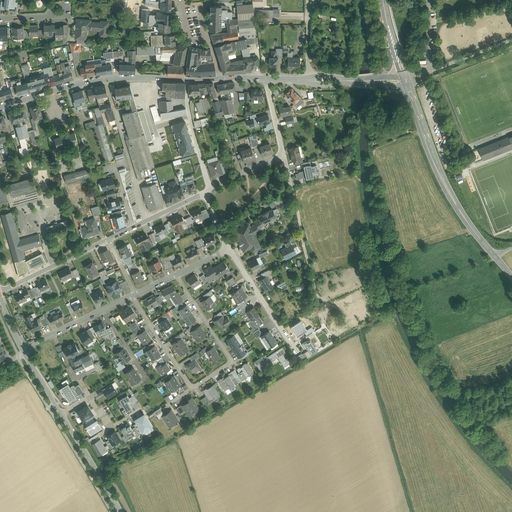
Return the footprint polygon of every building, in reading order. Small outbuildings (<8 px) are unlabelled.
[(4,0),(5,2),(4,8),(9,8),(9,7),(14,8),(14,6),(17,7),(17,4),(17,2),(15,2),(14,0),(4,0)] [(171,3),(161,1),(160,1),(156,1),(155,7),(160,7),(160,10),(170,11),(171,5),(171,3)] [(253,4),(236,6),(238,19),(254,19),(253,4)] [(221,6),(214,6),(210,6),(209,14),(210,14),(209,18),(209,19),(220,19),(225,19),(226,19),(231,20),(231,13),(226,12),(226,6),(221,6)] [(149,10),(142,9),(141,21),(143,22),(143,21),(155,22),(156,16),(149,15),(149,10)] [(170,14),(156,13),(156,16),(155,22),(158,22),(170,23),(170,14)] [(220,19),(209,19),(209,31),(214,31),(219,30),(220,22),(220,19)] [(237,19),(234,20),(231,20),(226,19),(226,22),(228,33),(221,33),(222,38),(224,37),(225,41),(229,40),(238,39),(238,36),(237,28),(239,28),(237,19)] [(238,19),(237,19),(239,28),(237,28),(238,36),(255,34),(254,19),(238,19)] [(101,24),(90,23),(90,21),(79,20),(79,26),(76,25),(75,39),(78,39),(85,39),(86,39),(86,26),(90,27),(90,28),(91,28),(91,29),(100,30),(101,24)] [(55,25),(44,26),(44,30),(44,35),(55,34),(55,28),(55,25)] [(38,26),(29,27),(29,31),(29,36),(38,35),(38,30),(38,26)] [(60,28),(55,28),(55,34),(55,40),(60,39),(60,38),(63,38),(63,36),(64,36),(64,34),(64,26),(63,26),(59,26),(60,28)] [(22,28),(13,29),(13,34),(13,36),(13,38),(22,37),(22,30),(22,28)] [(151,36),(151,46),(155,46),(174,45),(175,45),(175,34),(170,35),(164,35),(151,36)] [(218,34),(210,35),(214,45),(220,43),(218,34)] [(255,34),(238,36),(238,39),(229,40),(229,42),(232,41),(247,39),(255,38),(256,38),(255,34)] [(229,42),(226,43),(214,46),(216,52),(217,55),(227,51),(227,52),(234,51),(241,49),(247,47),(246,47),(247,44),(247,39),(232,41),(229,42)] [(174,45),(155,46),(156,54),(161,54),(162,54),(162,52),(171,52),(176,52),(177,45),(175,45),(174,45)] [(187,46),(177,45),(176,52),(175,55),(185,56),(187,46)] [(148,46),(137,47),(137,55),(156,54),(155,46),(151,46),(148,46)] [(199,48),(189,47),(188,53),(186,64),(186,65),(185,76),(198,77),(215,76),(214,67),(214,62),(213,62),(201,63),(199,63),(199,59),(199,48)] [(210,49),(199,48),(199,59),(201,58),(211,58),(210,49)] [(227,51),(217,55),(220,63),(229,60),(228,56),(235,54),(234,51),(227,52),(227,51)] [(276,51),(271,51),(271,57),(269,57),(269,65),(271,65),(271,67),(274,67),(274,66),(277,66),(278,66),(278,58),(276,58),(276,51)] [(171,52),(162,52),(162,54),(161,54),(160,60),(169,61),(170,55),(170,53),(171,52)] [(135,58),(129,58),(129,64),(127,64),(126,73),(134,73),(135,58)] [(300,58),(288,58),(288,66),(292,67),(292,66),(300,66),(300,58)] [(105,60),(101,60),(101,62),(103,74),(112,72),(111,64),(110,60),(105,61),(105,60)] [(229,60),(220,63),(222,74),(229,74),(228,64),(231,64),(230,62),(229,60)] [(122,61),(119,61),(119,73),(126,73),(127,64),(124,64),(124,63),(122,63),(122,61)] [(101,62),(94,63),(96,75),(103,74),(101,62)] [(94,63),(85,65),(85,68),(87,67),(88,73),(91,72),(92,75),(96,75),(94,63)] [(21,67),(25,82),(33,80),(32,77),(30,78),(28,72),(31,71),(29,64),(21,67)] [(184,64),(173,64),(172,75),(183,76),(184,64)] [(231,64),(228,64),(229,74),(245,72),(246,72),(251,72),(251,66),(252,64),(246,64),(231,64)] [(50,66),(43,68),(44,72),(48,71),(50,77),(46,78),(48,86),(55,84),(53,76),(50,66)] [(85,68),(80,69),(81,77),(92,75),(91,72),(88,73),(87,67),(85,68)] [(68,71),(62,73),(65,81),(73,79),(71,70),(68,71)] [(59,74),(53,76),(55,84),(65,81),(62,73),(59,74)] [(33,80),(25,82),(26,83),(28,92),(48,86),(46,78),(45,76),(33,80)] [(20,84),(15,86),(17,95),(28,92),(26,83),(20,84)] [(175,83),(162,83),(162,90),(165,90),(165,92),(165,97),(174,97),(175,83)] [(185,83),(175,83),(174,97),(185,98),(185,83)] [(206,83),(198,84),(200,94),(209,93),(206,83)] [(213,83),(207,83),(209,93),(210,98),(217,97),(213,83)] [(234,83),(220,85),(221,89),(224,89),(224,93),(230,92),(235,91),(234,83)] [(198,84),(189,84),(189,94),(200,94),(198,84)] [(105,85),(94,88),(97,98),(98,102),(101,101),(101,99),(99,97),(100,97),(108,95),(105,85)] [(129,86),(115,88),(114,88),(115,93),(116,99),(128,98),(133,97),(129,85),(129,86)] [(8,89),(3,91),(5,98),(13,96),(11,88),(8,89)] [(94,88),(87,89),(89,100),(90,103),(93,103),(92,99),(97,98),(94,88)] [(303,101),(291,88),(285,94),(294,104),(297,107),(303,101)] [(258,90),(257,89),(256,89),(255,90),(251,90),(251,94),(248,94),(248,98),(251,99),(262,99),(262,90),(258,90)] [(82,91),(72,94),(75,102),(80,101),(82,107),(86,106),(84,96),(82,91)] [(133,112),(122,115),(129,138),(129,139),(144,134),(137,112),(133,97),(128,98),(131,105),(132,111),(133,112)] [(166,101),(159,102),(161,113),(173,111),(171,97),(167,97),(166,101)] [(313,97),(304,100),(306,106),(315,104),(313,97)] [(200,101),(195,103),(199,113),(206,111),(205,109),(202,99),(202,98),(199,98),(200,101)] [(225,99),(219,101),(224,114),(231,113),(234,112),(231,98),(225,99)] [(116,123),(109,100),(107,101),(106,102),(106,105),(104,106),(105,110),(105,111),(108,121),(109,125),(116,123)] [(219,101),(212,103),(216,117),(221,115),(222,118),(225,117),(219,101)] [(284,108),(283,104),(278,105),(281,117),(292,114),(290,107),(284,108)] [(39,105),(30,107),(33,118),(34,120),(42,117),(39,105)] [(24,109),(17,111),(21,126),(23,125),(22,120),(27,119),(24,109)] [(173,111),(161,113),(161,118),(168,117),(186,114),(185,109),(173,111)] [(144,134),(146,141),(152,139),(143,110),(137,112),(144,134)] [(17,111),(9,114),(12,123),(17,121),(19,126),(21,126),(17,111)] [(268,114),(256,118),(257,119),(253,120),(253,119),(247,121),(249,127),(255,125),(254,124),(258,123),(259,125),(263,124),(263,125),(270,123),(269,121),(270,121),(268,114)] [(208,118),(193,121),(194,128),(206,125),(210,124),(208,118)] [(185,122),(173,125),(182,155),(194,152),(191,144),(192,144),(191,141),(190,141),(188,132),(189,132),(188,129),(187,129),(185,122)] [(23,125),(21,126),(24,138),(29,136),(26,124),(23,125)] [(114,159),(103,124),(99,125),(96,126),(94,126),(105,162),(114,159)] [(19,126),(16,127),(19,139),(24,138),(21,126),(19,126)] [(75,132),(54,138),(57,149),(78,143),(75,132)] [(144,134),(129,139),(129,138),(125,140),(138,180),(142,179),(140,170),(154,166),(146,141),(144,134)] [(24,138),(19,139),(23,150),(24,156),(29,155),(28,149),(24,138)] [(270,143),(259,147),(262,156),(267,154),(272,152),(270,143)] [(505,143),(481,153),(483,159),(507,149),(505,143)] [(298,146),(289,148),(292,162),(294,161),(301,160),(298,146)] [(114,155),(116,161),(125,158),(121,148),(116,150),(118,154),(114,155)] [(251,149),(241,153),(243,161),(244,162),(249,160),(248,160),(254,158),(251,149)] [(217,158),(207,161),(212,177),(222,174),(219,163),(218,161),(217,158)] [(308,167),(303,168),(304,172),(295,174),(296,179),(303,177),(304,179),(313,177),(312,173),(318,172),(316,165),(311,166),(308,167)] [(87,169),(64,175),(66,183),(89,176),(87,169)] [(194,183),(192,175),(184,177),(185,181),(185,182),(180,184),(181,188),(187,187),(188,193),(189,194),(196,192),(194,183)] [(33,177),(9,184),(10,190),(6,191),(9,201),(9,204),(10,207),(39,199),(33,177)] [(112,178),(101,181),(104,190),(111,188),(111,187),(115,186),(112,178)] [(175,181),(168,183),(169,186),(166,187),(169,198),(179,195),(180,195),(178,189),(175,181)] [(3,182),(0,183),(0,203),(9,201),(6,191),(3,182)] [(156,183),(141,188),(149,211),(163,206),(156,183)] [(108,201),(107,202),(108,207),(109,207),(110,210),(121,207),(120,203),(118,198),(117,199),(108,201)] [(281,198),(269,204),(272,209),(276,207),(283,204),(281,198)] [(98,206),(91,208),(93,216),(101,214),(98,206)] [(272,209),(257,217),(260,222),(262,225),(277,218),(276,217),(280,215),(276,207),(272,209)] [(205,209),(201,211),(199,208),(191,212),(195,219),(198,217),(200,220),(209,216),(205,209)] [(19,240),(12,212),(1,215),(4,224),(7,233),(6,233),(6,234),(7,233),(9,242),(9,243),(10,243),(12,248),(11,249),(15,262),(14,262),(25,259),(23,250),(41,245),(38,234),(19,240)] [(122,215),(117,217),(117,216),(113,217),(113,218),(110,219),(111,224),(115,223),(116,228),(120,227),(120,226),(125,225),(122,215)] [(180,216),(171,220),(175,227),(178,233),(183,230),(183,229),(185,227),(183,223),(182,221),(183,221),(181,217),(180,217),(180,216)] [(94,219),(86,221),(88,228),(81,230),(84,238),(99,233),(94,219)] [(67,221),(46,226),(47,232),(68,227),(67,221)] [(248,224),(234,232),(239,243),(238,243),(240,246),(241,246),(243,251),(250,248),(252,252),(260,248),(254,235),(260,232),(258,227),(262,225),(260,222),(250,227),(248,224)] [(164,224),(155,228),(159,235),(164,232),(163,231),(166,230),(164,224)] [(145,233),(136,237),(136,238),(138,243),(139,245),(141,250),(146,247),(146,246),(144,243),(149,241),(145,233)] [(212,235),(204,239),(207,245),(216,241),(212,235)] [(127,245),(127,244),(119,248),(124,258),(131,254),(129,249),(127,245)] [(291,245),(281,250),(285,259),(295,254),(295,253),(299,252),(297,247),(293,249),(291,245)] [(109,254),(107,249),(100,253),(104,262),(107,260),(107,261),(108,261),(109,263),(114,261),(111,253),(109,254)] [(196,249),(191,251),(191,252),(188,254),(190,259),(199,255),(196,249)] [(26,259),(29,268),(47,263),(45,256),(40,258),(39,255),(26,259)] [(180,256),(175,259),(176,260),(172,261),(174,267),(183,263),(180,256)] [(256,259),(248,263),(254,274),(265,268),(263,264),(260,265),(256,259)] [(158,261),(150,265),(152,270),(155,277),(164,272),(160,266),(161,266),(158,261)] [(213,269),(217,275),(218,277),(229,269),(223,261),(219,264),(220,264),(213,269)] [(99,273),(92,262),(85,266),(91,278),(99,273)] [(213,269),(211,266),(209,268),(208,267),(204,270),(208,275),(211,280),(217,275),(213,269)] [(66,270),(59,273),(62,280),(66,278),(73,275),(70,269),(66,270)] [(105,270),(98,273),(101,278),(102,278),(107,275),(106,272),(105,270)] [(139,270),(131,274),(136,284),(144,280),(139,270)] [(200,283),(195,274),(195,275),(188,280),(187,279),(187,280),(193,288),(192,287),(200,282),(200,283)] [(267,276),(259,281),(265,290),(269,287),(272,285),(268,279),(269,278),(267,276)] [(232,277),(226,281),(230,287),(232,285),(236,282),(232,277)] [(46,280),(37,284),(39,286),(41,290),(45,288),(46,288),(45,287),(48,285),(46,280)] [(117,281),(106,286),(110,296),(121,290),(117,281)] [(125,281),(119,284),(122,290),(128,287),(125,281)] [(277,284),(279,289),(287,286),(285,281),(277,284)] [(218,284),(213,289),(218,294),(223,288),(218,284)] [(173,285),(162,290),(166,300),(170,298),(176,307),(178,305),(176,303),(182,299),(177,293),(176,293),(173,285)] [(239,288),(237,285),(233,287),(232,285),(230,287),(233,292),(231,293),(237,303),(238,305),(244,301),(243,299),(247,296),(240,287),(239,288)] [(99,287),(95,288),(97,292),(92,294),(96,302),(105,298),(101,290),(99,287)] [(27,289),(22,291),(23,293),(15,296),(19,303),(26,299),(27,300),(31,298),(28,290),(27,289)] [(154,295),(150,298),(149,297),(143,301),(149,309),(153,307),(158,303),(156,299),(154,295)] [(209,295),(205,298),(205,299),(201,302),(207,310),(214,305),(209,297),(210,297),(209,295)] [(160,297),(156,299),(158,303),(159,302),(161,305),(164,303),(160,297)] [(238,305),(241,310),(242,309),(247,306),(244,301),(238,305)] [(80,302),(76,304),(76,305),(73,307),(76,313),(84,309),(81,302),(80,302)] [(184,306),(178,310),(183,318),(191,313),(186,305),(184,306)] [(130,307),(126,310),(126,309),(121,312),(121,313),(126,321),(135,315),(130,307)] [(250,309),(246,312),(251,320),(258,315),(253,307),(250,309)] [(61,311),(56,314),(56,315),(53,316),(55,322),(64,318),(61,311)] [(127,322),(126,321),(121,313),(118,316),(124,324),(127,322)] [(195,320),(191,313),(183,318),(186,323),(186,322),(188,325),(195,320)] [(40,318),(33,322),(30,315),(25,317),(28,324),(31,332),(40,327),(38,324),(42,322),(40,318)] [(228,318),(224,320),(222,317),(221,315),(216,318),(217,319),(214,321),(220,330),(227,325),(227,324),(230,322),(228,318)] [(258,315),(251,320),(248,321),(253,328),(253,329),(257,326),(262,323),(258,315)] [(164,320),(159,323),(164,331),(172,326),(169,322),(172,320),(170,316),(164,320)] [(300,320),(292,326),(296,331),(295,332),(298,336),(304,332),(307,330),(300,320)] [(102,322),(94,326),(96,332),(100,339),(103,337),(108,334),(106,330),(102,322)] [(135,322),(128,326),(133,333),(140,329),(135,322)] [(193,330),(190,332),(193,336),(193,335),(197,341),(206,336),(199,326),(193,330)] [(307,330),(304,332),(306,335),(312,332),(313,331),(311,327),(307,330)] [(89,329),(89,328),(86,331),(92,339),(95,337),(92,333),(89,329)] [(259,329),(252,333),(256,339),(261,336),(263,335),(259,329)] [(146,333),(144,330),(142,332),(137,335),(141,341),(142,340),(144,344),(150,340),(148,336),(146,333)] [(86,331),(79,335),(85,344),(92,340),(92,339),(86,331)] [(263,335),(261,336),(269,348),(277,343),(269,331),(263,335)] [(306,335),(305,336),(307,340),(314,335),(312,332),(306,335)] [(227,339),(226,340),(232,349),(240,344),(234,335),(231,336),(227,339)] [(307,340),(302,344),(305,348),(307,347),(309,349),(305,352),(307,356),(319,348),(316,344),(314,346),(312,344),(317,340),(314,335),(307,340)] [(177,341),(172,344),(180,356),(189,350),(181,338),(177,341)] [(71,345),(70,345),(68,345),(68,346),(67,346),(67,347),(64,348),(65,350),(66,354),(72,365),(77,363),(76,361),(73,356),(79,353),(78,350),(80,349),(78,345),(76,346),(75,343),(71,345)] [(240,344),(232,349),(238,358),(241,356),(246,353),(240,344)] [(148,349),(146,351),(145,352),(144,353),(144,354),(146,357),(149,362),(152,360),(156,358),(160,355),(161,355),(154,345),(148,349)] [(210,348),(206,351),(213,362),(220,358),(213,347),(210,348)] [(286,359),(282,353),(284,351),(282,347),(267,357),(266,357),(267,358),(269,361),(277,356),(284,367),(289,364),(285,359),(286,359)] [(123,348),(120,350),(121,351),(118,352),(115,354),(120,361),(116,364),(118,366),(123,363),(130,358),(123,348)] [(197,352),(189,357),(192,361),(195,360),(200,356),(197,352)] [(302,353),(296,357),(299,362),(305,359),(302,353)] [(89,354),(76,361),(77,363),(81,361),(84,368),(93,363),(89,354)] [(265,354),(254,361),(260,371),(266,367),(262,361),(267,358),(266,357),(267,357),(265,354)] [(157,360),(156,361),(158,365),(160,364),(161,366),(165,363),(161,358),(157,360)] [(192,361),(186,365),(192,374),(200,368),(195,360),(192,361)] [(77,363),(72,365),(75,372),(84,368),(81,361),(77,363)] [(94,364),(97,371),(102,369),(98,362),(94,364)] [(247,362),(242,365),(243,366),(237,370),(239,373),(237,374),(238,376),(241,381),(249,376),(254,373),(247,362)] [(123,363),(118,366),(115,368),(118,372),(125,367),(123,363)] [(170,369),(166,363),(165,363),(161,366),(160,364),(158,365),(156,367),(159,373),(164,370),(165,372),(166,371),(170,369)] [(133,367),(125,373),(133,384),(141,379),(133,367)] [(168,375),(161,380),(163,383),(165,386),(166,385),(164,382),(170,378),(168,375)] [(170,378),(164,382),(166,385),(171,393),(172,393),(176,391),(181,388),(176,380),(177,380),(174,375),(170,378)] [(229,376),(224,379),(223,377),(218,381),(224,390),(228,387),(230,389),(235,385),(232,380),(229,376)] [(141,379),(133,384),(135,387),(143,382),(141,379)] [(70,387),(68,383),(59,389),(64,397),(65,396),(69,403),(77,398),(76,397),(70,387)] [(73,385),(70,387),(76,397),(83,392),(79,384),(74,387),(73,385)] [(105,388),(102,390),(104,392),(108,398),(117,392),(112,384),(105,388)] [(102,390),(105,388),(103,385),(96,390),(99,395),(104,392),(102,390)] [(213,385),(206,389),(206,388),(202,391),(206,396),(209,401),(214,397),(215,399),(220,395),(213,385)] [(127,395),(119,400),(126,411),(132,408),(131,407),(133,406),(129,398),(127,395)] [(134,395),(129,398),(133,406),(139,402),(134,395)] [(206,396),(200,400),(204,406),(210,402),(209,401),(206,396)] [(191,398),(187,401),(188,402),(183,405),(186,410),(189,413),(192,411),(193,412),(198,409),(191,398)] [(181,404),(175,408),(179,414),(186,410),(183,405),(182,406),(181,404)] [(88,406),(78,412),(83,420),(92,414),(90,411),(90,410),(88,406)] [(171,410),(167,412),(168,413),(166,414),(165,414),(164,414),(162,416),(168,426),(174,422),(175,423),(179,420),(176,416),(175,416),(171,410)] [(144,415),(135,420),(137,423),(142,430),(143,432),(151,426),(144,415)] [(87,426),(86,427),(90,434),(101,428),(99,425),(96,420),(95,421),(87,426)] [(130,426),(126,428),(125,427),(121,430),(124,435),(127,439),(130,437),(130,438),(131,437),(134,434),(135,434),(132,429),(130,426)] [(138,432),(135,427),(132,429),(135,434),(134,434),(136,437),(140,435),(138,432)] [(115,431),(109,434),(110,435),(109,437),(108,438),(109,440),(112,445),(120,440),(115,431)] [(97,434),(92,437),(94,441),(91,442),(92,443),(100,439),(97,434)] [(100,439),(92,443),(99,455),(107,450),(106,449),(109,448),(107,445),(105,446),(100,439)] [(109,440),(105,442),(107,445),(109,448),(110,449),(114,447),(112,445),(109,440)]
